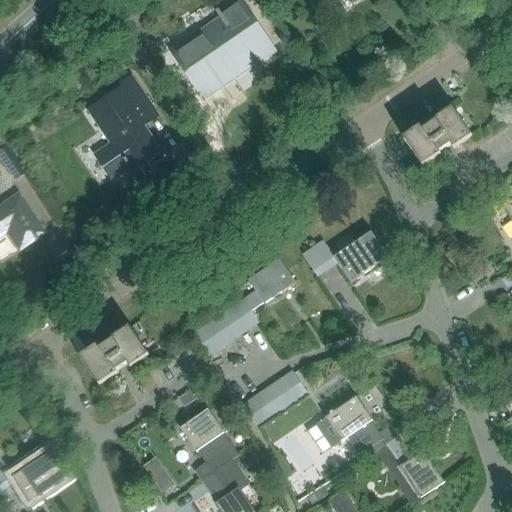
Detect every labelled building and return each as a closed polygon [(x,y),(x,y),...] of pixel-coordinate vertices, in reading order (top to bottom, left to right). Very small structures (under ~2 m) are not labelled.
[(218,17),(170,50),(205,101),(275,53),(239,0),(231,0),(215,11),(218,17)] [(89,108),(115,146),(100,155),(110,169),(108,170),(115,179),(130,169),(132,171),(148,160),(149,162),(163,153),(145,126),(159,116),(130,76),(119,83),(121,86),(89,108)] [(432,122),(433,124),(423,131),(421,127),(403,140),(422,168),(441,155),(439,153),(451,145),(453,150),(472,137),(453,108),(432,122)] [(0,135),(0,161),(13,181),(26,172),(0,135)] [(0,234),(5,232),(18,252),(44,234),(16,193),(0,204),(0,234)] [(322,241),(302,255),(318,278),(338,264),(351,284),(389,259),(371,233),(333,259),(322,241)] [(248,281),(255,291),(233,307),(249,330),(259,323),(251,312),(263,303),(265,306),(296,284),(279,260),(248,281)] [(233,307),(223,313),(239,337),(249,330),(233,307)] [(223,313),(213,320),(229,344),(239,337),(223,313)] [(213,320),(203,327),(219,351),(229,344),(213,320)] [(116,372),(121,369),(128,364),(130,369),(149,356),(129,327),(98,348),(97,347),(80,359),(99,387),(118,374),(116,372)] [(219,351),(203,327),(193,334),(209,358),(219,351)] [(351,378),(361,371),(355,361),(345,368),(351,378)] [(293,373),(283,380),(298,402),(308,395),(293,373)] [(283,380),(273,387),(288,409),(298,402),(283,380)] [(273,387),(263,393),(278,415),(288,409),(273,387)] [(263,393),(253,400),(268,422),(278,415),(263,393)] [(325,420),(317,424),(333,447),(340,443),(340,442),(341,442),(347,438),(363,461),(365,459),(375,454),(398,438),(390,427),(379,434),(371,423),(373,422),(357,398),(325,420)] [(268,422),(253,400),(242,407),(257,429),(268,422)] [(195,472),(202,483),(225,467),(234,462),(232,460),(239,454),(225,434),(208,411),(181,430),(197,453),(198,452),(206,465),(195,472)] [(375,454),(365,459),(373,471),(382,465),(399,488),(409,481),(422,500),(445,484),(433,466),(424,452),(413,460),(403,446),(398,438),(375,454)] [(0,493),(11,486),(14,484),(28,504),(65,478),(48,452),(42,443),(5,469),(0,462),(0,493)] [(293,475),(277,452),(274,455),(285,480),(293,475)] [(216,505),(220,511),(253,511),(240,492),(250,485),(234,462),(225,467),(202,483),(217,504),(216,505)] [(166,474),(154,482),(162,493),(173,485),(166,474)] [(257,491),(266,507),(281,498),(272,483),(257,491)] [(306,500),(310,507),(328,495),(324,488),(306,500)] [(330,502),(336,511),(354,511),(342,493),(330,502)]
